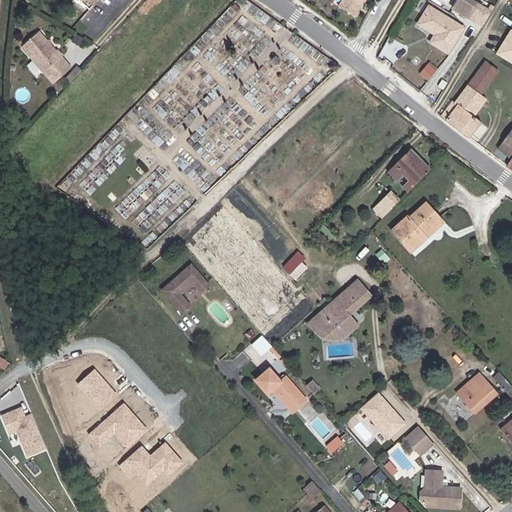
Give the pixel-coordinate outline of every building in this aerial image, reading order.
[(257,2),(255,0),(241,0),(250,8),(257,2)] [(373,0),(354,0),(349,10),(364,17),(373,0)] [(497,19),(505,6),(493,0),(489,0),(488,4),(481,0),(470,0),(465,10),(481,18),(484,12),(497,19)] [(442,9),(431,26),(448,36),(443,45),(460,53),(475,28),(442,9)] [(511,27),(497,53),(511,61),(511,27)] [(44,29),(28,42),(59,79),(67,73),(58,62),(68,54),(62,47),(61,48),(45,30),(44,29)] [(58,62),(67,73),(77,64),(68,54),(58,62)] [(340,65),(341,63),(336,58),(330,64),(335,70),(340,65)] [(430,79),(438,67),(429,61),(421,73),(430,79)] [(492,63),(480,81),(476,87),(491,96),(507,72),(492,63)] [(86,69),(83,66),(72,78),(75,81),(86,69)] [(450,117),(454,120),(457,116),(476,88),(476,87),(471,85),(450,117)] [(491,96),(476,87),(476,88),(457,116),(454,120),(480,139),(491,123),(484,119),(496,99),(491,96)] [(412,189),(435,166),(410,143),(387,167),(396,175),(409,161),(421,172),(408,185),(412,189)] [(378,199),(388,209),(400,198),(389,187),(378,199)] [(409,250),(425,236),(423,233),(440,218),(427,202),(410,217),(408,215),(392,229),(409,250)] [(423,233),(425,236),(443,221),(440,218),(423,233)] [(297,279),(312,265),(298,251),(283,265),(297,279)] [(213,284),(194,263),(165,289),(185,312),(194,304),(184,293),(197,281),(205,290),(213,284)] [(331,339),(341,338),(349,332),(357,324),(347,314),(369,293),(356,280),(310,323),(321,336),(331,339)] [(186,291),(190,298),(200,291),(195,284),(186,291)] [(263,354),(273,345),(263,334),(253,343),(263,354)] [(272,366),(258,378),(270,391),(275,388),(277,386),(293,403),(305,393),(289,374),(284,379),(272,366)] [(511,381),(498,367),(492,374),(511,395),(511,381)] [(480,369),(458,389),(475,408),(497,388),(480,369)] [(118,398),(96,375),(80,390),(102,414),(118,398)] [(305,393),(293,403),(277,386),(275,388),(296,411),(310,398),(305,393)] [(411,425),(384,394),(367,409),(394,440),(411,425)] [(149,434),(135,419),(125,408),(92,438),(102,449),(115,437),(129,452),(149,434)] [(19,418),(18,415),(3,422),(11,440),(18,437),(29,462),(48,453),(33,420),(26,423),(23,416),(19,418)] [(411,439),(415,442),(428,431),(424,427),(411,439)] [(428,431),(415,442),(426,455),(439,444),(428,431)] [(342,435),(330,445),(335,450),(346,440),(342,435)] [(166,447),(151,460),(143,451),(121,470),(131,482),(137,477),(148,489),(164,475),(169,480),(184,467),(179,462),(166,447)] [(396,473),(401,469),(396,462),(390,467),(396,473)] [(320,481),(309,468),(301,476),(312,488),(320,481)] [(434,505),(466,506),(467,488),(448,487),(449,470),(433,470),(433,478),(434,479),(434,488),(429,492),(428,499),(434,505)] [(336,495),(345,505),(350,500),(341,490),(336,495)] [(335,511),(327,502),(316,511),(335,511)] [(412,511),(403,502),(392,511),(412,511)]
